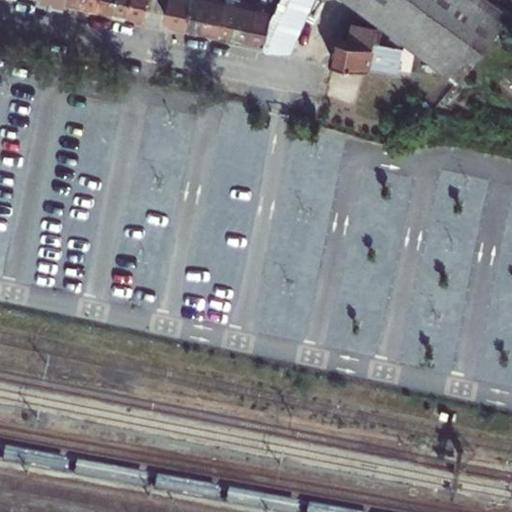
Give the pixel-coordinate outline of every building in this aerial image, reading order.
[(95,0),(94,7),(109,11),(111,0),(95,0)] [(111,0),(109,11),(125,13),(127,0),(111,0)] [(127,0),(125,13),(141,17),(144,0),(127,0)] [(183,26),(189,0),(165,0),(162,16),(166,22),(183,26)] [(189,0),(183,26),(199,29),(205,0),(189,0)] [(205,0),(199,29),(214,32),(221,0),(205,0)] [(230,36),(237,0),(221,0),(214,32),(230,36)] [(245,39),(253,0),(237,0),(230,36),(245,39)] [(259,0),(253,0),(245,39),(262,43),(265,31),(270,3),(260,1),(259,0)] [(275,0),(272,10),(265,31),(262,43),(287,48),(308,0),(352,0),(357,3),(456,76),(479,45),(507,9),(495,0),(275,0)] [(511,0),(495,0),(507,9),(511,2),(511,0)] [(333,33),(328,56),(395,70),(400,47),(372,42),(375,25),(349,20),(345,35),(333,33)]
